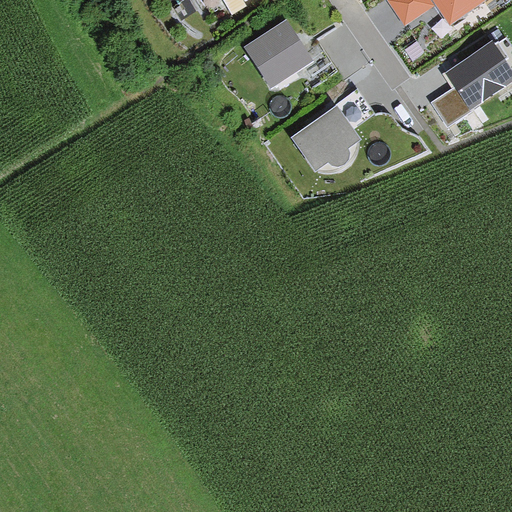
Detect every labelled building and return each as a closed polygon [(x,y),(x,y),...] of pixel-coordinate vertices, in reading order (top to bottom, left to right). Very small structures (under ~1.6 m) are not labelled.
[(433,10),(426,0),(393,0),(388,3),(405,29),(433,10)] [(429,0),(450,31),(496,0),(429,0)] [(315,64),(287,22),(243,51),(271,93),(315,64)] [(511,75),(493,46),(447,76),(455,89),(471,114),(511,88),(511,75)] [(471,114),(455,89),(432,104),(448,129),(471,114)] [(362,145),(338,110),(291,142),(316,178),(328,168),(333,171),(338,172),(346,170),(350,165),(351,159),(348,154),(362,145)]
